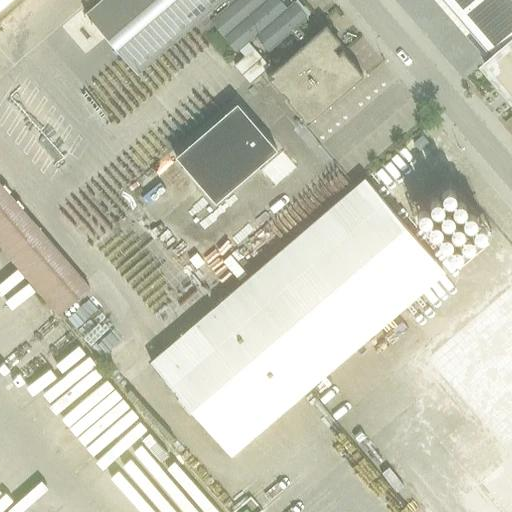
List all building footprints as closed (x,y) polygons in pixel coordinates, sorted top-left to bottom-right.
[(290,30),(297,24),(307,15),(293,0),(292,0),(286,5),(281,0),(97,0),(84,11),(136,72),(206,12),(237,49),(254,34),(268,49),(290,30)] [(511,0),(444,0),(492,56),(484,63),(505,88),(499,93),(507,101),(511,96),(511,0)] [(297,24),(290,30),(303,44),(266,75),(306,121),(362,74),(342,50),(338,53),(332,46),(339,40),(325,24),(309,38),(297,24)] [(214,201),(276,148),(236,101),(174,154),(214,201)] [(79,287),(88,280),(0,171),(0,224),(16,211),(46,248),(32,260),(48,281),(64,268),(79,287)] [(230,451),(443,269),(364,177),(151,360),(230,451)]
